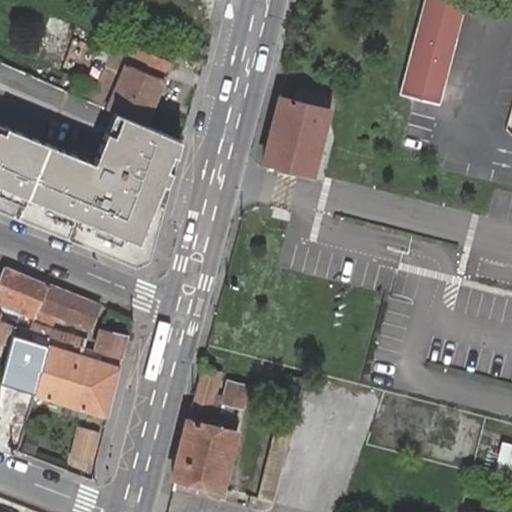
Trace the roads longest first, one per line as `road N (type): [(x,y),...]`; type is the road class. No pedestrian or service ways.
road 1 (secondary): [(261,0),(179,305)]
road 2 (secondary): [(179,305),(124,511)]
road 3 (residential): [(179,305),(0,232)]
road 4 (residential): [(117,511),(0,469)]
